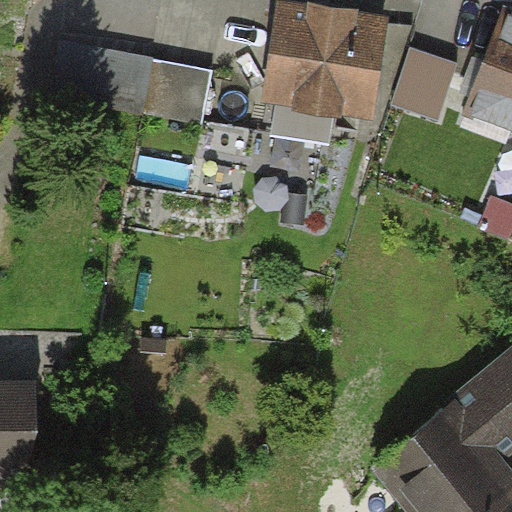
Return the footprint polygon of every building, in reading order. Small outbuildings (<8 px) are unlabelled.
[(408,17),(292,0),(287,0),(268,135),(341,146),(346,113),(393,120),(408,17)] [(511,19),(503,17),(469,114),(511,128),(511,19)] [(59,92),(213,115),(222,58),(67,35),(59,92)] [(412,43),(400,103),(453,113),(464,53),(412,43)] [(511,449),(511,365),(378,473),(407,511),(511,511),(511,478),(496,462),(511,449)] [(61,381),(0,383),(0,501),(45,499),(43,451),(64,450),(61,381)]
